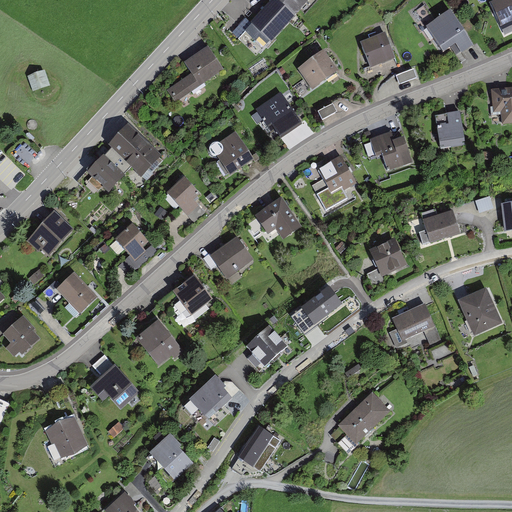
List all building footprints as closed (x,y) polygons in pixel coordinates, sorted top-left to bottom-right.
[(311,0),(272,0),(252,22),(255,25),(250,30),(259,38),(264,33),(272,41),(311,0)] [(511,0),(496,0),(493,2),(506,32),(511,29),(511,0)] [(473,43),(452,10),(426,26),(441,51),(452,45),(457,53),(467,47),(473,43)] [(241,38),(253,25),(247,20),(235,33),(241,38)] [(386,33),(362,42),(370,65),(395,56),(386,33)] [(194,55),(186,60),(193,72),(170,87),(177,98),(224,69),(210,46),(194,55)] [(339,70),(325,50),(300,66),(314,87),(339,70)] [(415,68),(398,75),(400,79),(402,83),(418,77),(415,68)] [(45,71),(27,77),(32,92),(50,86),(45,71)] [(511,87),(492,89),(494,112),(502,111),(503,121),(511,120),(511,87)] [(286,91),(257,111),(276,140),(293,129),(305,120),(286,91)] [(331,105),(318,112),(322,120),(335,113),(333,109),(331,105)] [(454,112),(435,116),(440,148),(464,144),(462,130),(459,111),(454,112)] [(163,151),(127,122),(90,168),(117,189),(133,169),(142,176),(163,151)] [(237,131),(222,141),(224,143),(225,146),(225,149),(224,152),(223,154),(222,156),(219,157),(218,158),(229,175),(240,168),(250,162),(256,158),(237,131)] [(394,132),(372,139),(377,154),(384,151),(390,169),(413,161),(405,137),(396,140),(394,132)] [(343,154),(319,166),(333,194),(357,181),(343,154)] [(199,194),(185,178),(167,193),(188,217),(194,223),(205,213),(193,200),(195,198),(199,194)] [(303,225),(283,196),(256,214),(269,233),(278,227),(284,237),(303,225)] [(490,197),(476,201),(480,213),(486,210),(494,208),(490,197)] [(511,203),(503,204),(507,232),(511,231),(511,203)] [(75,228),(55,209),(29,236),(49,255),(75,228)] [(454,210),(424,220),(431,241),(461,232),(457,218),(454,210)] [(149,241),(132,223),(116,238),(140,263),(151,253),(144,246),(149,241)] [(256,258),(238,235),(213,255),(231,278),(256,258)] [(406,263),(395,239),(369,250),(380,275),(406,263)] [(97,296),(75,272),(58,288),(81,311),(97,296)] [(213,297),(195,274),(174,291),(193,314),(213,297)] [(337,290),(330,279),(303,298),(318,320),(343,302),(337,294),(339,293),(337,290)] [(465,298),(459,300),(476,336),(504,323),(487,287),(465,298)] [(434,325),(424,303),(395,316),(405,338),(434,325)] [(22,313),(5,331),(12,338),(6,344),(18,355),(21,351),(25,355),(42,337),(34,329),(35,327),(22,313)] [(183,349),(160,319),(137,338),(160,367),(183,349)] [(289,346),(270,324),(247,343),(266,366),(276,357),(289,346)] [(139,390),(107,354),(101,359),(95,364),(103,373),(93,383),(106,398),(110,394),(121,406),(139,390)] [(358,365),(345,373),(350,380),(363,372),(358,365)] [(216,375),(190,397),(213,425),(232,410),(226,403),(234,396),(216,375)] [(390,411),(374,393),(339,423),(355,441),(390,411)] [(74,418),(47,431),(60,457),(87,444),(81,432),(74,418)] [(281,440),(260,426),(232,469),(242,476),(246,471),(249,473),(261,471),(281,440)] [(184,444),(172,432),(150,453),(175,479),(193,462),(180,447),(184,444)] [(137,503),(125,490),(105,508),(109,511),(141,511),(135,505),(137,503)]
